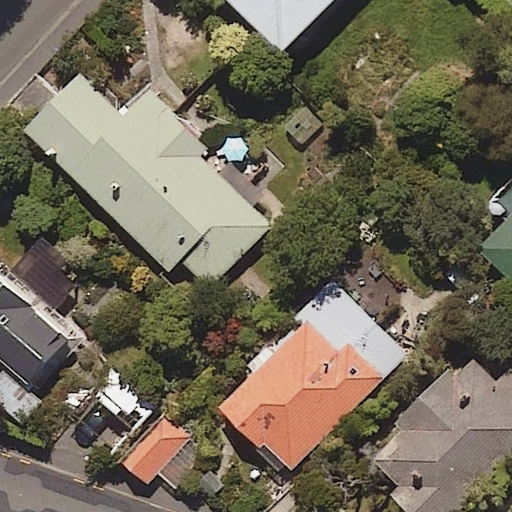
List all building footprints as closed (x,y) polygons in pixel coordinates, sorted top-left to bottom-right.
[(344,0),(220,0),(283,62),(344,0)] [(271,232),(256,217),(269,203),(216,151),(209,158),(149,99),(125,124),(85,85),(31,139),(171,277),(181,266),(210,294),(271,232)] [(511,289),(511,223),(479,256),(511,289)] [(74,352),(0,281),(0,361),(35,394),(74,352)] [(407,361),(338,293),(219,414),(288,482),(407,361)] [(469,356),(397,430),(405,438),(392,451),(413,472),(402,482),(418,498),(403,511),(471,511),(511,471),(511,372),(495,356),(482,369),(469,356)] [(156,411),(114,377),(94,402),(137,436),(156,411)] [(147,493),(158,479),(177,495),(209,457),(164,419),(121,471),(147,493)]
